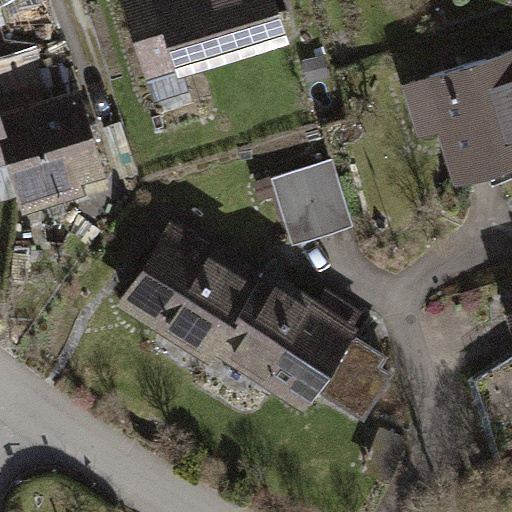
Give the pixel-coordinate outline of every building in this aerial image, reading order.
[(185,87),(298,53),(281,0),(120,0),(154,109),(188,99),(185,87)] [(0,64),(0,141),(11,179),(26,227),(89,208),(84,193),(108,186),(81,97),(50,106),(34,54),(0,64)] [(444,143),(460,197),(511,180),(511,61),(405,95),(422,150),(444,143)] [(0,182),(11,179),(0,141),(0,182)] [(274,186),(296,256),(360,236),(338,166),(274,186)] [(264,288),(172,229),(119,312),(211,370),(217,360),(264,288)] [(321,310),(270,278),(264,288),(217,360),(309,418),(319,403),(366,433),(396,386),(380,376),(387,365),(356,345),(361,336),(357,333),(365,321),(329,298),(321,310)] [(410,448),(381,435),(361,478),(390,491),(410,448)]
